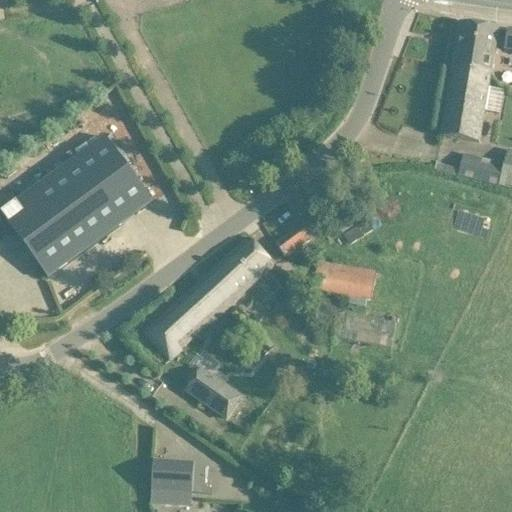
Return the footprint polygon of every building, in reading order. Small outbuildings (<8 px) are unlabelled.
[(460,23),(453,68),(490,76),(498,29),(460,23)] [(490,76),(453,68),(441,138),(479,145),(484,113),(500,115),(503,93),(488,90),(490,76)] [(0,215),(48,280),(152,203),(105,139),(0,215)] [(500,186),(511,189),(511,150),(507,149),(503,165),(464,155),(460,170),(436,164),(434,170),(500,187),(500,186)] [(12,165),(2,172),(8,180),(18,173),(12,165)] [(333,221),(341,234),(358,222),(350,210),(333,221)] [(275,245),(285,259),(312,241),(302,227),(275,245)] [(145,334),(170,362),(274,268),(249,240),(145,334)] [(313,288),(372,299),(376,276),(317,265),(313,288)] [(343,340),(393,349),(399,322),(349,313),(343,340)] [(241,399),(201,371),(186,392),(226,420),(241,399)] [(152,483),(151,507),(188,509),(190,509),(190,508),(191,494),(211,495),(211,489),(204,488),(205,466),(153,463),(152,483)]
